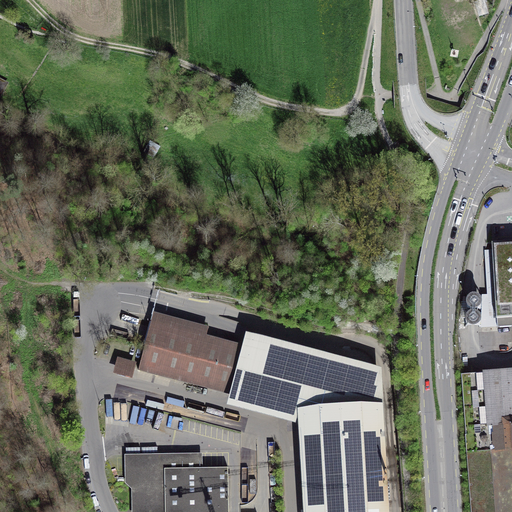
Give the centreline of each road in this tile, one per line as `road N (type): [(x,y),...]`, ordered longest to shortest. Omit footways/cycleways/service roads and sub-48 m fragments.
road 1 (primary): [(462,146),(444,188),(424,287),(429,419),(441,460)]
road 2 (primary): [(441,460),(448,256),(482,156)]
road 3 (track): [(69,34),(158,54),(298,108),(346,110),(357,96)]
road 4 (residential): [(109,511),(91,444),(82,291)]
road 5 (tertiary): [(462,146),(424,123),(409,96),(404,0)]
road 6 (primary): [(511,19),(462,146)]
